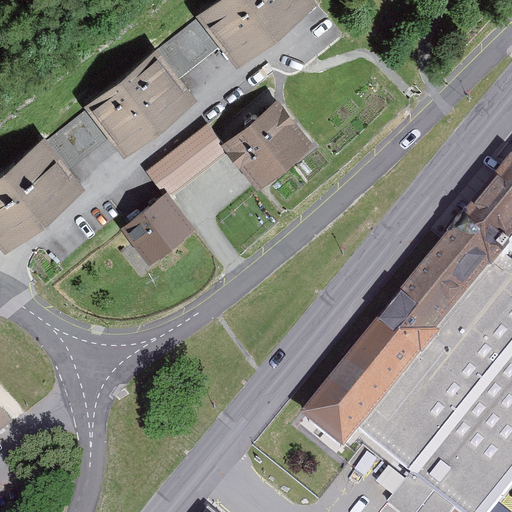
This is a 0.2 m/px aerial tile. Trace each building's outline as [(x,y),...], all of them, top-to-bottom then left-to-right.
[(312,0),(216,0),(198,16),(220,44),(238,62),(312,0)] [(198,16),(158,48),(180,75),(220,44),(198,16)] [(180,75),(158,48),(87,103),(90,106),(111,134),(122,149),(196,95),(180,75)] [(207,122),(147,170),(161,187),(165,184),(169,189),(174,195),(226,153),(255,189),(309,146),(273,101),(222,141),(207,122)] [(90,106),(48,138),(69,166),(111,134),(90,106)] [(69,166),(48,138),(0,176),(0,239),(6,247),(83,183),(69,166)] [(486,274),(511,240),(511,179),(508,177),(501,172),(442,239),(486,274)] [(174,195),(169,189),(123,222),(150,259),(196,226),(174,195)] [(430,344),(486,274),(442,239),(388,310),(430,344)] [(482,511),(511,476),(511,261),(368,434),(461,511),(482,511)] [(344,448),(430,344),(388,310),(302,413),(344,448)] [(0,437),(11,429),(0,415),(0,437)]
